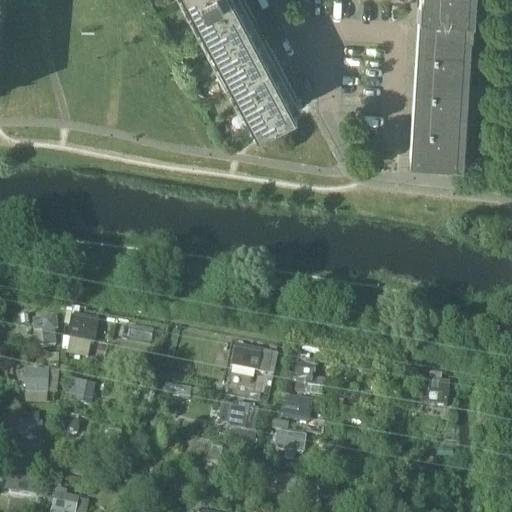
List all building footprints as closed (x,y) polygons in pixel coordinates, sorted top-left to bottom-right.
[(299,101),(245,0),(185,0),(188,5),(189,5),(253,125),(299,101)] [(426,0),(426,4),(424,3),(415,153),(408,152),(408,154),(409,154),(461,157),(461,155),(456,155),(465,7),(467,7),(467,0),(426,0)] [(74,316),(69,340),(94,345),(98,320),(78,317),(74,316)] [(53,319),(32,321),(35,349),(42,348),(42,349),(56,348),(54,331),(57,330),(56,318),(53,319)] [(235,348),(231,368),(268,375),(271,355),(235,348)] [(59,355),(47,355),(47,364),(60,363),(59,355)] [(297,358),(294,394),(305,395),(307,380),(313,381),(314,365),(309,364),(309,359),(297,358)] [(59,367),(58,375),(66,376),(67,369),(59,367)] [(26,370),(23,383),(25,396),(46,397),(47,371),(26,370)] [(423,381),(420,406),(446,409),(450,384),(440,383),(441,376),(429,375),(428,381),(423,381)] [(71,381),(67,402),(91,407),(95,386),(71,381)] [(282,383),(281,396),(290,397),(292,384),(282,383)] [(284,400),(281,420),(309,424),(312,404),(284,400)] [(230,408),(226,426),(229,430),(236,431),(239,432),(250,434),(255,409),(247,408),(234,405),(230,408)] [(56,413),(55,420),(62,421),(60,432),(78,435),(80,423),(79,422),(79,418),(56,413)] [(16,422),(15,440),(41,441),(42,423),(38,423),(38,416),(26,416),(25,422),(16,422)] [(276,433),(273,452),(288,454),(297,455),(303,456),(305,438),(276,433)] [(11,447),(11,456),(21,456),(22,448),(11,447)] [(222,459),(219,478),(233,481),(237,462),(222,459)] [(409,466),(407,481),(435,485),(437,469),(435,469),(436,463),(410,460),(410,466),(409,466)] [(270,473),(266,491),(293,496),(297,478),(270,473)] [(6,474),(3,492),(36,497),(39,479),(6,474)] [(50,487),(60,489),(61,480),(51,479),(50,487)] [(56,495),(52,511),(77,511),(79,500),(66,497),(67,492),(58,490),(57,495),(56,495)]
